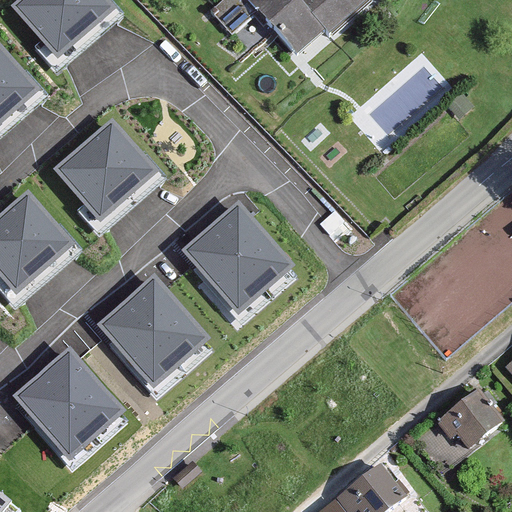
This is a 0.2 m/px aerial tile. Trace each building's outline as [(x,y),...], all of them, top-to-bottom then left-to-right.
[(104,0),(21,0),(14,7),(57,56),(112,9),(104,0)] [(253,17),(239,0),(226,0),(215,9),(234,32),(253,17)] [(247,0),(307,64),(376,0),(247,0)] [(0,47),(0,121),(37,90),(0,47)] [(113,124),(58,171),(101,221),(156,173),(113,124)] [(30,196),(0,221),(0,273),(17,294),(73,246),(30,196)] [(239,205),(183,254),(237,314),(292,265),(239,205)] [(155,277),(99,327),(153,387),(209,337),(155,277)] [(68,351),(13,401),(66,461),(122,411),(68,351)] [(479,394),(439,425),(451,442),(457,437),(469,452),(503,426),(489,408),(496,402),(492,398),(489,394),(482,399),(479,394)] [(276,442),(173,511),(264,511),(307,483),(276,442)] [(381,467),(334,502),(341,511),(357,511),(358,511),(357,511),(399,511),(409,504),(405,498),(410,494),(402,485),(397,487),(392,481),(381,467)] [(0,496),(0,511),(15,511),(17,511),(0,496)]
